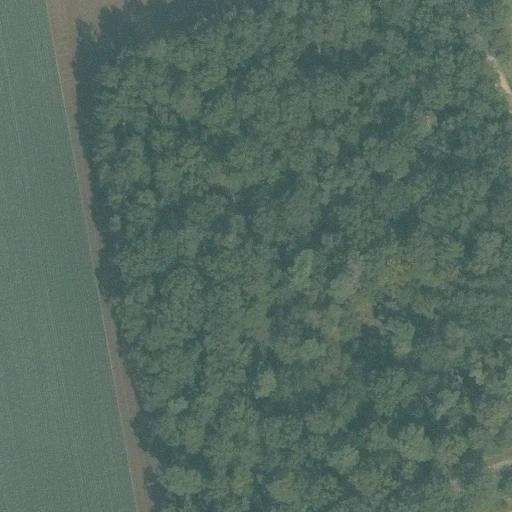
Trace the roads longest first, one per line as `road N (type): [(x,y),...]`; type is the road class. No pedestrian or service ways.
road 1 (unclassified): [(385,511),(511,466)]
road 2 (track): [(511,125),(467,0)]
